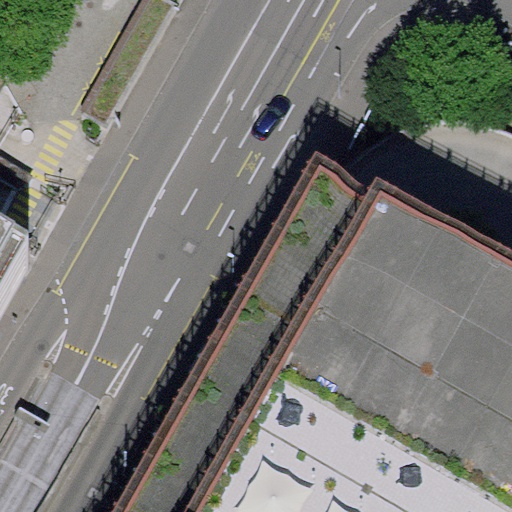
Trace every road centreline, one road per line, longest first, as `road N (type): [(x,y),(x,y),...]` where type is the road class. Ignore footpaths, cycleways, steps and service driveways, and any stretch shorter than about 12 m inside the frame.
road 1 (unclassified): [(280,37),(121,308)]
road 2 (unclassified): [(68,511),(103,450),(116,400),(121,308)]
road 3 (unclassified): [(121,308),(39,356),(0,402)]
